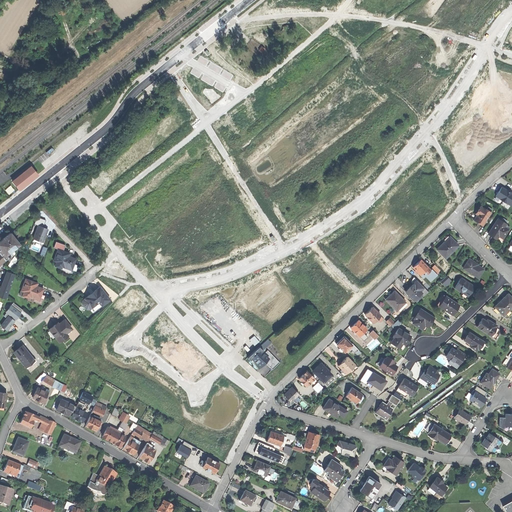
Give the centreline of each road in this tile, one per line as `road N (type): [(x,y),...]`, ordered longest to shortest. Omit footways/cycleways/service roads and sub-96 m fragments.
road 1 (residential): [(511,8),(455,96),(365,199),(287,249),(157,293)]
road 2 (residential): [(0,212),(248,0)]
road 3 (residential): [(266,402),(453,217)]
road 4 (track): [(173,0),(0,137)]
road 5 (residential): [(211,509),(22,401)]
road 6 (track): [(0,121),(154,0)]
road 7 (residential): [(0,349),(119,250)]
road 8 (residential): [(266,402),(157,293)]
road 9 (residential): [(211,509),(266,402)]
